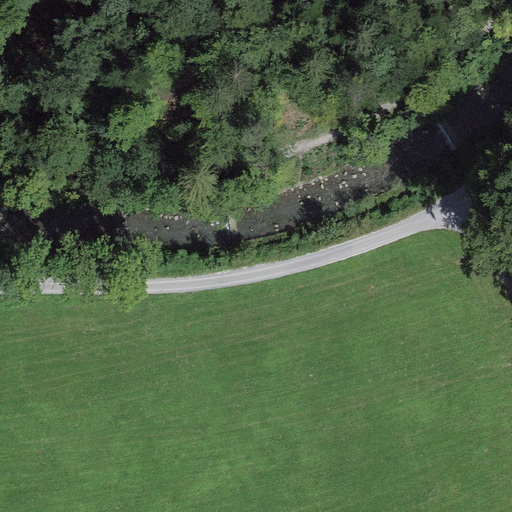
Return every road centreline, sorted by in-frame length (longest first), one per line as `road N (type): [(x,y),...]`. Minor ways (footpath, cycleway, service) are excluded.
road 1 (unclassified): [(0,283),(188,280),(293,266),(401,235)]
road 2 (unclassified): [(401,235),(443,291),(511,439)]
road 3 (unclassified): [(401,235),(511,162)]
